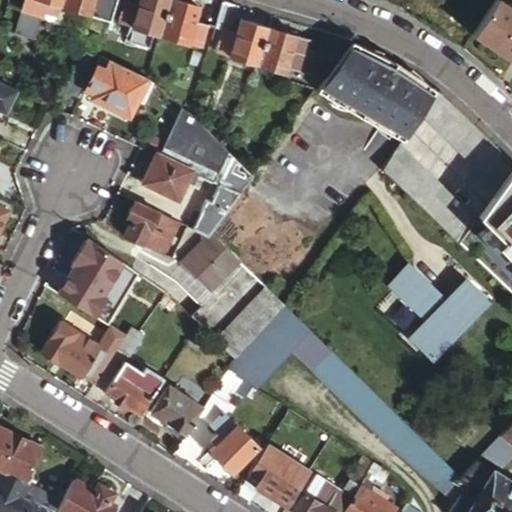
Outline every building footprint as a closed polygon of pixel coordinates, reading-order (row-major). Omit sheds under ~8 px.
[(55,20),(59,6),(40,0),(15,0),(12,13),(33,19),(35,14),(55,20)] [(60,0),(59,6),(55,20),(60,6),(109,20),(115,0),(60,0)] [(129,0),(122,0),(123,0),(116,23),(157,34),(167,0),(136,0),(136,3),(129,1),(129,0)] [(199,48),(205,25),(199,23),(192,21),(196,7),(173,0),(167,0),(157,34),(199,48)] [(221,2),(214,0),(204,0),(199,23),(205,25),(214,28),(221,2)] [(385,0),(385,1),(412,14),(420,0),(385,0)] [(495,0),(471,36),(511,61),(511,7),(500,0),(495,0)] [(213,51),(255,64),(266,28),(238,19),(233,33),(228,31),(236,7),(221,2),(214,28),(220,29),(213,51)] [(255,64),(313,82),(322,54),(306,49),(309,40),(266,28),(255,64)] [(348,44),(349,42),(316,88),(401,140),(417,114),(432,91),(423,83),(404,70),(377,55),(351,44),(348,44)] [(99,55),(92,70),(81,91),(89,95),(87,99),(127,118),(136,101),(142,104),(152,82),(144,77),(99,55)] [(62,92),(77,99),(81,91),(92,70),(77,63),(62,92)] [(0,112),(5,115),(16,91),(0,83),(0,112)] [(432,91),(417,114),(485,178),(503,154),(473,125),(432,91)] [(156,156),(154,155),(140,182),(176,199),(187,177),(189,172),(202,177),(217,184),(210,201),(206,199),(191,229),(207,237),(210,233),(252,176),(180,106),(156,156)] [(398,145),(381,170),(457,244),(474,219),(398,145)] [(511,167),(474,219),(457,244),(511,297),(511,167)] [(189,172),(187,177),(199,182),(202,177),(189,172)] [(159,240),(169,219),(132,201),(124,219),(129,222),(122,235),(143,246),(145,241),(149,243),(152,237),(159,240)] [(282,305),(210,233),(207,237),(179,263),(181,265),(172,279),(199,306),(200,305),(209,314),(198,325),(233,359),(282,305)] [(146,320),(165,292),(94,243),(75,271),(146,320)] [(388,321),(414,346),(471,286),(446,262),(426,282),(389,246),(368,268),(374,275),(405,304),(388,321)] [(374,275),(358,292),(388,321),(405,304),(374,275)] [(199,306),(189,317),(198,325),(209,314),(200,305),(199,306)] [(233,359),(226,369),(241,378),(251,385),(254,387),(288,349),(442,495),(453,483),(458,477),(282,305),(233,359)] [(115,348),(123,337),(109,328),(98,346),(59,321),(39,352),(77,377),(78,376),(91,385),(115,348)] [(141,335),(138,332),(130,327),(123,337),(115,348),(127,356),(141,335)] [(138,416),(162,380),(143,368),(140,374),(123,363),(102,393),(111,399),(121,405),(138,416)] [(241,378),(226,369),(211,394),(225,404),(232,392),(241,378)] [(251,385),(241,378),(232,392),(242,399),(251,385)] [(200,407),(167,385),(149,414),(183,435),(200,407)] [(211,394),(196,418),(208,425),(220,413),(225,404),(211,394)] [(121,405),(111,399),(109,402),(119,409),(121,405)] [(254,447),(220,413),(208,425),(218,436),(209,444),(212,448),(208,451),(229,473),(254,447)] [(511,419),(480,454),(500,469),(511,455),(511,419)] [(0,470),(29,484),(34,472),(29,469),(40,447),(0,428),(0,470)] [(255,485),(254,488),(286,508),(310,470),(267,444),(245,479),(255,485)] [(343,511),(360,486),(366,476),(374,463),(361,455),(346,478),(348,480),(339,494),(334,491),(324,507),(304,494),(301,492),(289,511),(343,511)] [(511,511),(511,483),(474,460),(458,477),(453,483),(462,489),(452,505),(447,511),(511,511)] [(389,473),(374,463),(366,476),(381,484),(389,473)] [(61,499),(29,484),(0,470),(0,511),(54,511),(55,510),(61,499)] [(61,499),(55,510),(59,511),(111,511),(114,507),(108,503),(113,493),(96,484),(95,485),(90,483),(87,486),(72,478),(61,499)] [(324,507),(334,491),(323,483),(322,485),(313,480),(304,494),(324,507)] [(453,483),(442,495),(452,505),(462,489),(453,483)] [(370,492),(360,486),(343,511),(392,511),(395,508),(384,501),(387,498),(372,489),(370,492)]
